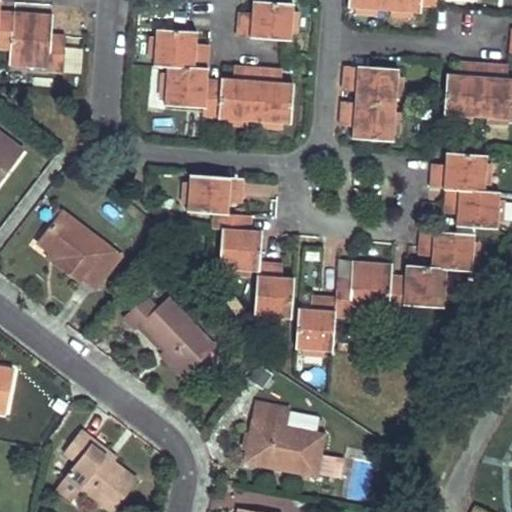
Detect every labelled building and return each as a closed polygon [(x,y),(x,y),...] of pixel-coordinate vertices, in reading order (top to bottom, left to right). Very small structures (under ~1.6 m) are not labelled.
[(348,0),(348,6),(353,7),(375,8),(387,9),(410,10),(418,11),(418,5),(432,6),(432,0),(348,0)] [(0,47),(9,49),(8,64),(46,67),(46,71),(61,72),(64,45),(49,43),(49,35),(51,6),(51,4),(13,1),(12,13),(12,21),(0,20),(0,47)] [(236,11),(235,24),(249,25),(248,36),(289,38),(289,33),(291,11),(291,3),(250,1),(249,12),(236,11)] [(375,8),(353,7),(353,13),(375,15),(375,8)] [(0,11),(0,20),(12,21),(12,13),(0,11)] [(249,25),(235,24),(234,35),(248,36),(249,25)] [(195,32),(155,29),(154,35),(152,57),(152,62),(166,64),(165,72),(164,90),(163,103),(202,107),(203,116),(225,118),(245,120),(261,121),(282,123),(287,124),(291,83),(280,82),(272,81),(273,68),(241,65),(240,79),(231,78),(221,77),(220,79),(220,89),(204,88),(205,77),(208,53),(194,52),(194,44),(195,32)] [(49,35),(49,43),(64,45),(64,36),(49,35)] [(208,45),(194,44),(194,52),(208,53),(208,45)] [(458,60),(458,74),(465,75),(467,60),(458,60)] [(467,60),(465,75),(497,77),(498,63),(467,60)] [(498,63),(497,77),(504,77),(506,63),(498,63)] [(241,65),(233,64),(231,78),(240,79),(241,65)] [(342,66),(341,81),(354,83),(353,90),(352,102),(340,101),(338,116),(352,118),(351,126),(350,135),(390,140),(391,133),(392,112),(394,98),(395,77),(395,70),(342,66)] [(273,68),(272,81),(280,82),(282,69),(273,68)] [(446,73),(444,113),(449,113),(467,115),(486,116),(507,118),(511,118),(511,77),(504,77),(497,77),(465,75),(458,74),(446,73)] [(205,77),(204,88),(220,89),(220,79),(205,77)] [(402,78),(395,77),(394,98),(400,98),(402,78)] [(354,83),(341,81),(340,89),(353,90),(354,83)] [(400,113),(392,112),(391,133),(397,133),(400,113)] [(352,118),(338,116),(337,125),(351,126),(352,118)] [(245,120),(225,118),(224,125),(245,127),(245,120)] [(0,178),(21,151),(0,134),(0,178)] [(485,156),(446,154),(445,165),(444,172),(430,171),(429,187),(443,188),(441,204),(455,205),(455,214),(454,223),(493,227),(494,220),(496,198),(497,192),(482,191),(483,183),(485,160),(485,156)] [(431,164),(430,171),(444,172),(445,165),(431,164)] [(188,175),(185,209),(213,212),(211,228),(221,230),(218,268),(230,269),(249,270),(256,270),(252,315),(259,315),(281,316),(287,317),(290,277),(280,276),(271,275),(272,262),(257,261),(260,230),(249,229),(241,228),(243,214),(237,213),(228,212),(228,201),(227,194),(242,194),(243,180),(188,175)] [(227,194),(228,201),(241,202),(242,194),(227,194)] [(50,223),(62,209),(56,204),(45,218),(50,223)] [(441,204),(440,212),(455,214),(455,205),(441,204)] [(50,223),(36,241),(48,250),(56,257),(53,261),(79,281),(82,277),(95,288),(121,254),(62,209),(50,223)] [(251,215),(243,214),(241,228),(249,229),(251,215)] [(473,236),(418,231),(417,241),(416,249),(429,250),(428,258),(427,266),(404,266),(402,277),(402,278),(401,287),(387,286),(388,277),(389,263),(352,260),(350,279),(349,287),(334,287),(333,296),(318,295),(317,308),(309,307),(297,308),(294,346),(301,347),(323,349),(329,350),(332,316),(348,317),(348,314),(385,317),(385,312),(399,313),(400,303),(441,306),(443,297),(445,275),(445,268),(469,269),(470,261),(472,240),(473,236)] [(416,249),(415,256),(428,258),(429,250),(416,249)] [(56,257),(48,250),(44,254),(53,261),(56,257)] [(281,263),(272,262),(271,275),(280,276),(281,263)] [(402,277),(388,277),(387,286),(401,287),(402,278),(402,277)] [(335,278),(334,287),(349,287),(350,279),(335,278)] [(146,294),(123,314),(135,327),(140,322),(164,348),(186,371),(215,344),(168,294),(157,305),(146,294)] [(243,305),(234,294),(225,300),(234,312),(243,305)] [(311,295),(309,307),(317,308),(318,295),(311,295)] [(186,371),(164,348),(158,353),(180,377),(186,371)] [(0,411),(5,412),(14,369),(0,366),(0,411)] [(254,400),(242,458),(314,473),(314,471),(334,475),(338,458),(318,453),(323,432),(283,423),(286,405),(254,400)] [(80,428),(63,449),(76,459),(65,474),(112,510),(137,479),(114,461),(91,443),(94,439),(80,428)] [(94,439),(91,443),(114,461),(117,456),(94,439)]
